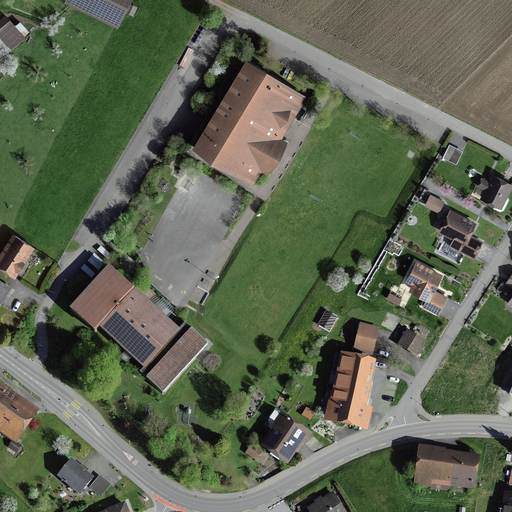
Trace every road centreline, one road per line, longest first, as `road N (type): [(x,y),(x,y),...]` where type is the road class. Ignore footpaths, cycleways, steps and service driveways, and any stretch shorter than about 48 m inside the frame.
road 1 (residential): [(511,153),(213,0)]
road 2 (secondary): [(406,431),(344,450),(243,504),(216,507),(172,496)]
road 3 (residential): [(406,431),(406,399),(511,239)]
road 4 (secondary): [(172,496),(0,355)]
